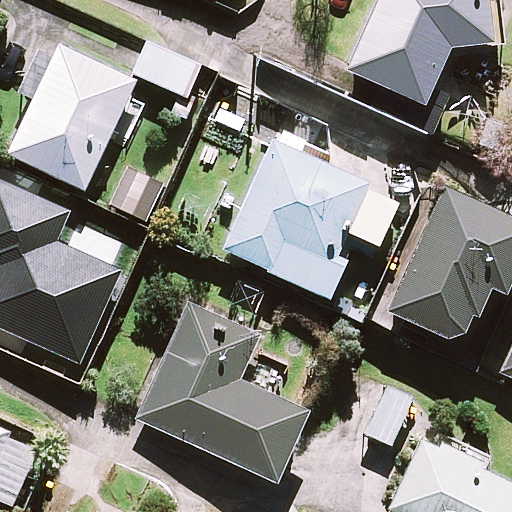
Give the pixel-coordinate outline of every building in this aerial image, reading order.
[(500,43),(490,0),(380,0),(348,74),(378,87),(368,109),(434,138),(458,83),(440,75),(449,54),(500,43)] [(200,68),(150,45),(136,77),(186,99),(200,68)] [(135,84),(60,48),(9,156),(84,192),(135,84)] [(223,252),(328,301),(347,261),(337,257),(347,235),(377,249),(399,202),(274,144),(223,252)] [(164,185),(124,169),(109,208),(148,224),(164,185)] [(511,281),(511,221),(441,190),(386,313),(462,347),(487,290),(505,298),(511,281)] [(259,339),(189,307),(138,421),(277,484),(308,415),(238,383),(259,339)] [(511,350),(501,375),(511,379),(511,350)] [(411,401),(381,389),(362,435),(392,448),(411,401)] [(40,447),(0,429),(0,501),(13,507),(40,447)] [(426,435),(389,511),(390,511),(511,511),(511,486),(482,472),(486,464),(426,435)]
